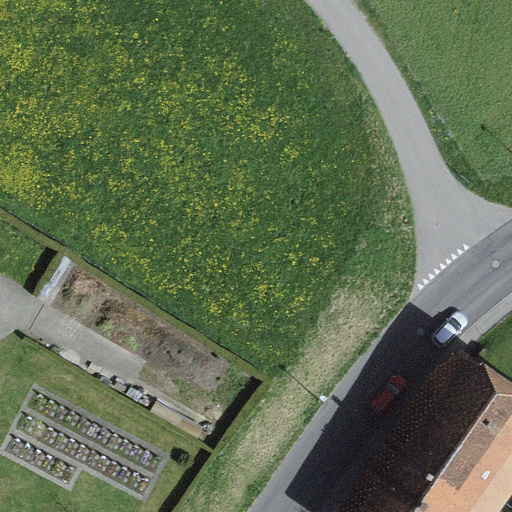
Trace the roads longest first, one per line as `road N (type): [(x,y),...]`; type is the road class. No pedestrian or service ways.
road 1 (residential): [(327,0),(409,127),(461,249),(482,277)]
road 2 (tertiary): [(285,511),(396,359),(482,277)]
